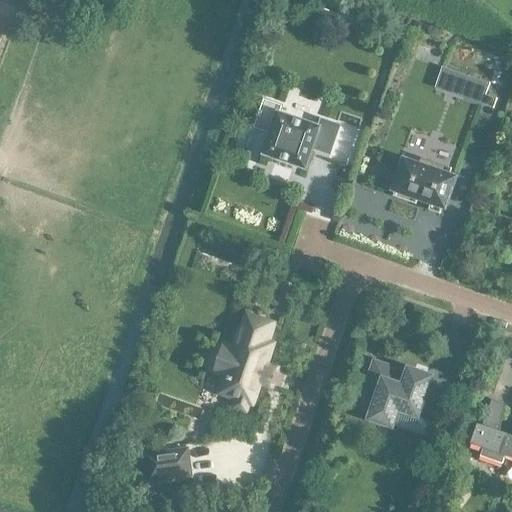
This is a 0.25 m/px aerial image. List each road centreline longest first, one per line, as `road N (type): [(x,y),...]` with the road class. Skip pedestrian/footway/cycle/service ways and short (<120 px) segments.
road 1 (residential): [(360,262),(271,511)]
road 2 (residential): [(511,314),(360,262)]
